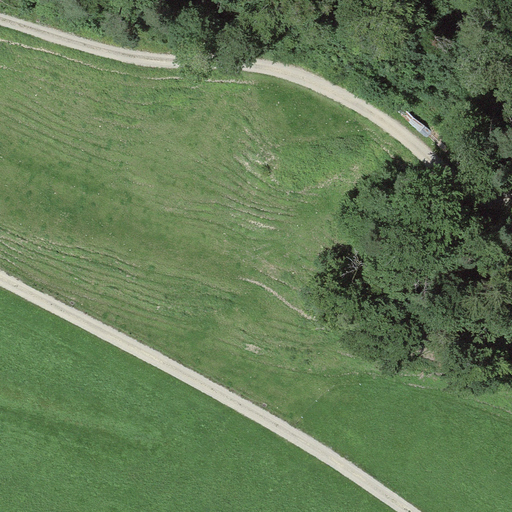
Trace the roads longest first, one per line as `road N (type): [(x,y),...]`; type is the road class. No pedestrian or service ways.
road 1 (track): [(511,205),(477,203),(367,107),(283,69),(186,68),(0,23)]
road 2 (track): [(408,511),(106,327),(0,273)]
